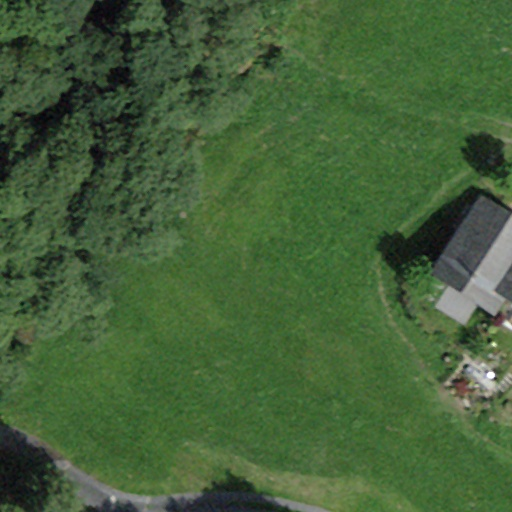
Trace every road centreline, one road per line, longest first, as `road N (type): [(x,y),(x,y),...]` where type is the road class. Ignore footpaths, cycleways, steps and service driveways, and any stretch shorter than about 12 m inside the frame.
road 1 (track): [(307,69),(511,128)]
road 2 (track): [(119,511),(80,495),(0,434)]
